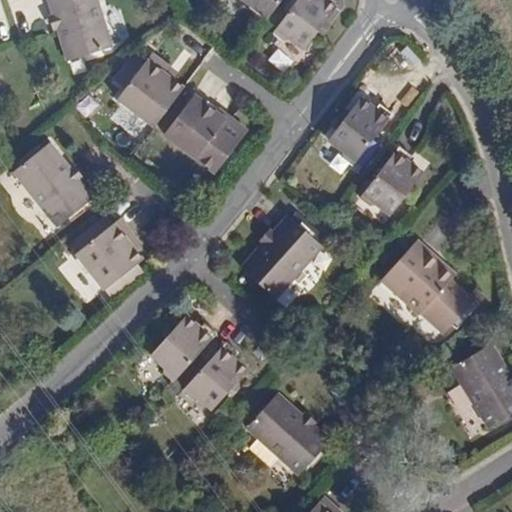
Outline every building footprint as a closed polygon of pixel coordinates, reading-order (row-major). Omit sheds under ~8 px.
[(48,0),(69,59),(112,44),(96,0),(48,0)] [(227,0),(262,26),(282,0),(227,0)] [(296,59),(328,16),(313,5),(317,0),(316,0),(295,0),(264,42),(275,50),(283,49),(296,59)] [(154,55),(116,102),(152,131),(182,90),(172,81),(166,76),(170,70),(154,55)] [(176,75),(170,70),(166,76),(172,81),(176,75)] [(220,122),(212,116),(189,98),(159,137),(210,176),(239,138),(238,130),(227,121),(220,122)] [(373,113),(358,101),(326,144),(339,154),(340,161),(351,169),(390,118),(377,108),(373,113)] [(215,112),(212,116),(220,122),(227,121),(215,112)] [(98,200),(54,146),(19,174),(63,229),(98,200)] [(373,213),(386,223),(419,182),(405,170),(409,165),(396,155),(356,206),(366,214),(373,213)] [(284,211),(236,263),(269,293),(317,241),(284,211)] [(132,244),(138,239),(123,220),(79,255),(107,292),(146,261),(138,251),(132,244)] [(144,245),(138,239),(132,244),(138,251),(144,245)] [(408,294),(444,330),(481,292),(444,256),(440,260),(421,242),(394,270),(413,288),(408,294)] [(165,372),(175,381),(218,333),(206,322),(202,327),(188,314),(152,354),(164,365),(165,372)] [(217,412),(252,371),(237,359),(242,354),(230,343),(187,392),(197,401),(204,400),(217,412)] [(451,368),(489,428),(511,412),(511,380),(489,344),(451,368)] [(425,364),(403,378),(414,394),(435,380),(425,364)] [(246,434),(298,481),(328,447),(276,400),(246,434)] [(344,511),(346,510),(328,494),(311,511),(344,511)]
